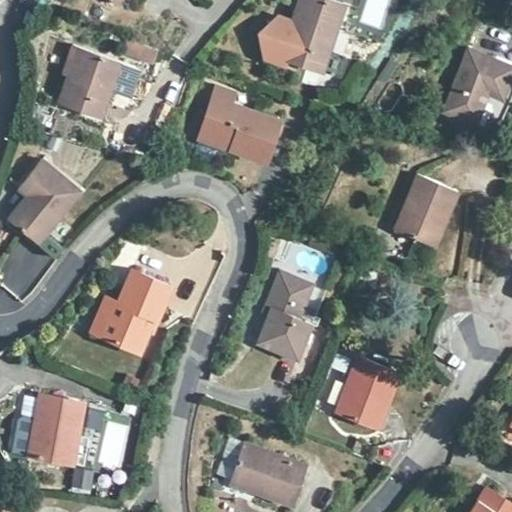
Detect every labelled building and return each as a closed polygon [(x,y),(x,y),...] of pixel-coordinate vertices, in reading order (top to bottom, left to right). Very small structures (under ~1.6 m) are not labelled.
[(342,4),(329,0),(298,0),(291,21),(276,16),(272,22),(260,33),(264,57),(284,64),(286,58),(321,70),(342,4)] [(31,13),(26,10),(21,22),(27,24),(31,13)] [(158,48),(126,37),(122,52),(154,62),(158,48)] [(119,61),(85,49),(72,45),(62,73),(67,74),(57,104),(100,118),(109,90),(129,96),(138,68),(119,61)] [(511,68),(511,66),(468,49),(443,112),(475,124),(487,92),(501,98),(511,68)] [(380,110),(400,110),(401,83),(381,82),(380,110)] [(236,93),(217,87),(212,100),(231,105),(236,93)] [(231,105),(212,100),(201,133),(231,144),(229,149),(265,161),(278,121),(231,105)] [(231,144),(201,133),(199,139),(229,149),(231,144)] [(79,190),(40,160),(16,189),(25,197),(7,220),(36,243),(79,190)] [(456,190),(418,174),(396,229),(413,236),(434,245),(456,190)] [(170,285),(131,268),(117,302),(105,296),(98,315),(105,319),(98,335),(138,352),(148,329),(140,325),(144,314),(156,318),(170,285)] [(313,283),(279,270),(265,305),(271,308),(257,342),(297,358),(311,324),(299,318),(313,283)] [(105,319),(98,315),(90,332),(98,335),(105,319)] [(398,372),(357,356),(336,413),(377,427),(398,372)] [(84,401),(41,393),(29,455),(68,462),(73,435),(77,436),(84,401)] [(305,464),(244,443),(233,479),(257,488),(257,492),(292,504),(305,464)] [(17,446),(9,444),(7,451),(16,452),(17,446)] [(77,469),(73,487),(90,491),(94,473),(77,469)] [(511,511),(511,503),(486,487),(470,511),(511,511)]
